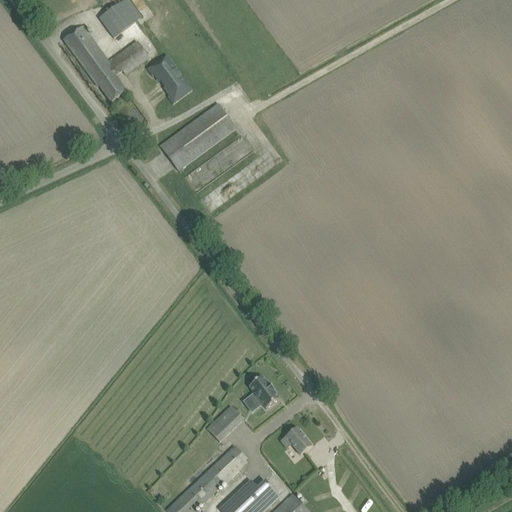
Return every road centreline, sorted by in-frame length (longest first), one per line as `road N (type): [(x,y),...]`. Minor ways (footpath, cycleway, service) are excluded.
road 1 (unclassified): [(398,511),(120,141)]
road 2 (track): [(458,0),(239,121)]
road 3 (unclassified): [(120,141),(15,0)]
road 4 (unclassified): [(0,202),(120,141)]
